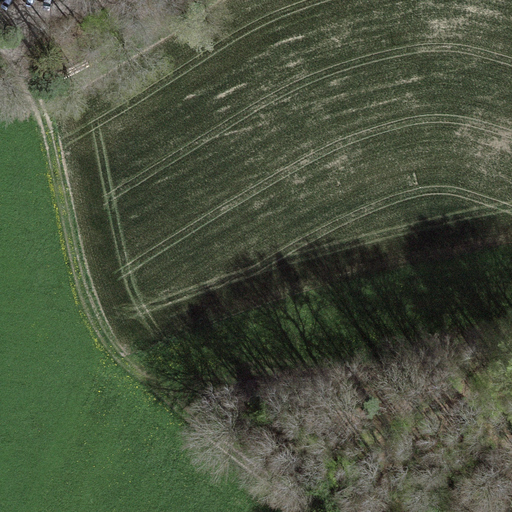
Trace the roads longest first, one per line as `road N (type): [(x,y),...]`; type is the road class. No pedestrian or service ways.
road 1 (track): [(314,511),(212,444),(89,323),(40,115),(0,38)]
road 2 (track): [(121,0),(0,13)]
